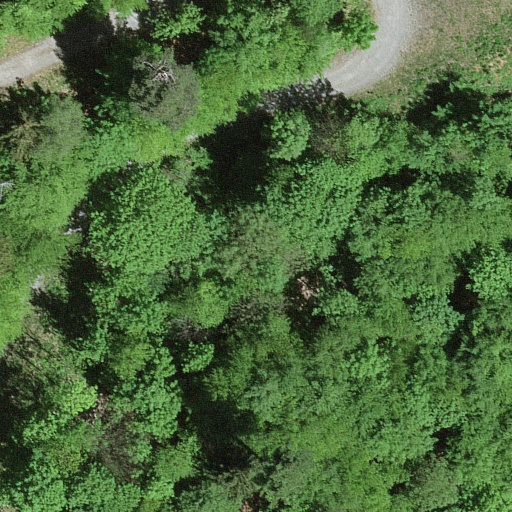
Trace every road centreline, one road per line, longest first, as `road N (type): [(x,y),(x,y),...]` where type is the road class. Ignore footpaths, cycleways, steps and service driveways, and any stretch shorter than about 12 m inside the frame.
road 1 (track): [(0,319),(177,125),(385,60),(404,0)]
road 2 (track): [(175,0),(0,78)]
